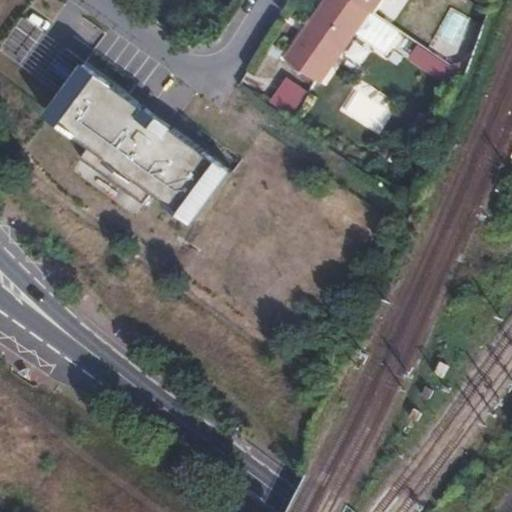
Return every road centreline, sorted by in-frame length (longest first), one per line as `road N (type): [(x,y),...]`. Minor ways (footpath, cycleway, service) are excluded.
road 1 (secondary): [(300,511),(57,326)]
road 2 (residential): [(217,86),(399,217)]
road 3 (residential): [(95,0),(217,86)]
